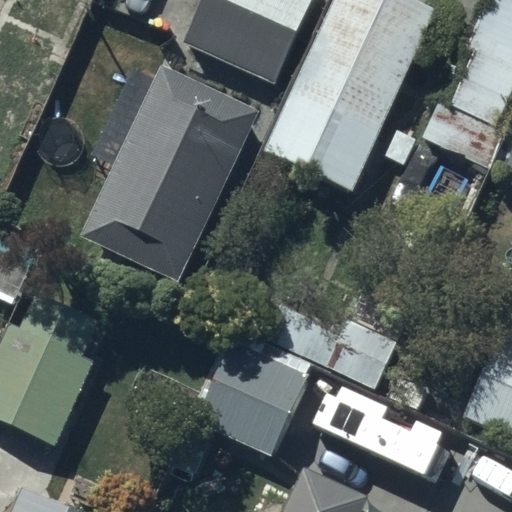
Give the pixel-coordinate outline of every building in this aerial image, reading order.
[(318,0),(205,0),(185,46),(279,88),(318,0)] [(435,14),(403,0),(336,0),(265,157),(353,196),(435,14)] [(511,2),(507,0),(492,0),(447,112),(439,109),(425,143),(492,171),(506,136),(499,133),(511,100),(511,2)] [(126,146),(81,243),(183,290),(263,118),(163,72),(157,84),(137,75),(107,138),(126,146)] [(29,298),(0,365),(0,426),(62,454),(99,371),(93,369),(109,333),(29,298)] [(511,337),(503,334),(464,422),(511,442),(511,337)] [(234,345),(198,428),(274,460),(310,378),(234,345)] [(363,511),(369,501),(306,472),(287,511),(363,511)] [(63,511),(36,499),(30,511),(63,511)]
